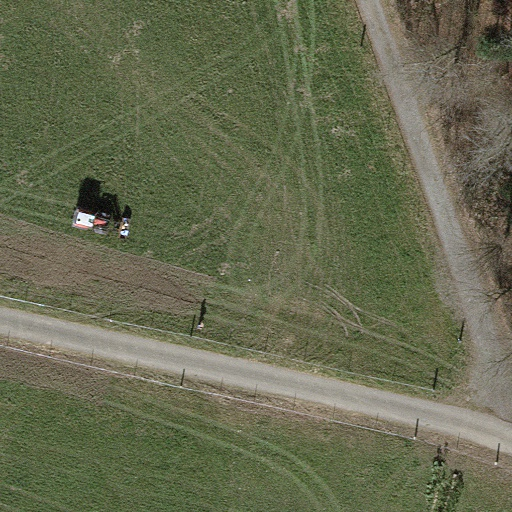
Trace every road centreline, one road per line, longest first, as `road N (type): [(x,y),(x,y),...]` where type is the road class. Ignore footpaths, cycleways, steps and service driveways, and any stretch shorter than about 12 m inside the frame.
road 1 (track): [(0,319),(511,437)]
road 2 (track): [(511,402),(370,0)]
